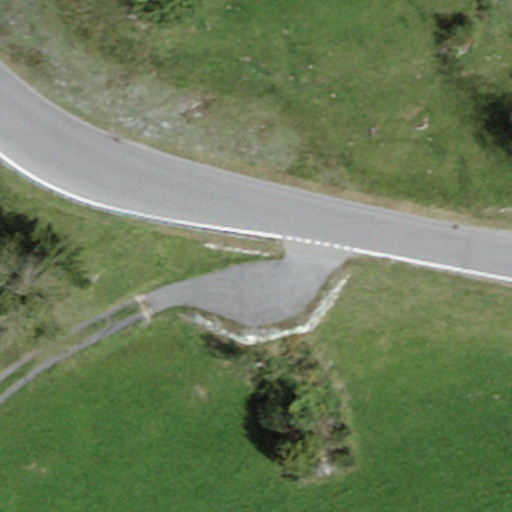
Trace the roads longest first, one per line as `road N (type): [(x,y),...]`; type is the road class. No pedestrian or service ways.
road 1 (residential): [(511,249),(104,166),(37,134),(0,105)]
road 2 (track): [(0,393),(73,337),(138,307),(294,279),(325,254),(337,215)]
